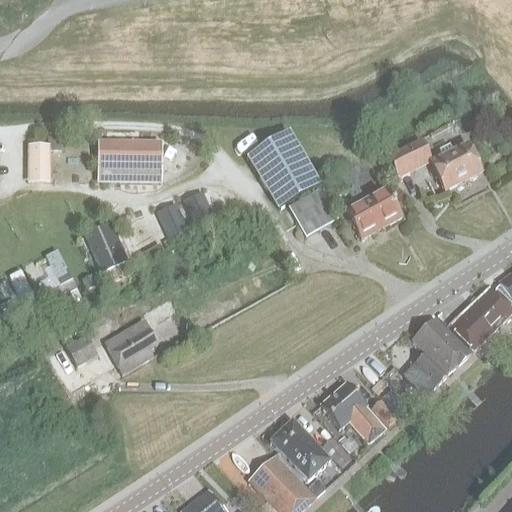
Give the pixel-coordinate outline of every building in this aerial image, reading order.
[(288,136),(247,161),(278,213),(320,188),(288,136)] [(61,140),(48,140),(48,149),(49,149),(49,153),(61,153),(61,140)] [(429,161),(421,145),(388,161),(398,182),(413,175),(410,170),(429,161)] [(161,147),(99,146),(99,172),(160,172),(161,147)] [(482,177),(468,148),(431,167),(445,195),(482,177)] [(33,154),(33,177),(45,177),(45,154),(33,154)] [(337,221),(322,192),(289,212),(306,240),(337,221)] [(401,221),(386,193),(345,215),(361,243),(401,221)] [(182,204),(194,231),(215,222),(203,195),(182,204)] [(156,216),(168,243),(188,235),(177,207),(156,216)] [(128,266),(111,227),(84,239),(101,278),(128,266)] [(58,255),(45,262),(49,272),(44,275),(47,282),(39,286),(45,297),(59,290),(63,298),(76,292),(58,255)] [(20,276),(9,282),(25,313),(37,308),(20,276)] [(511,307),(511,278),(499,288),(501,289),(495,293),(510,309),(511,307)] [(511,318),(511,313),(489,290),(448,330),(473,356),(511,318)] [(457,371),(470,359),(435,324),(413,345),(425,357),(415,368),(436,391),(448,380),(447,379),(456,371),(457,371)] [(157,349),(144,325),(104,347),(122,378),(154,360),(150,353),(157,349)] [(98,359),(87,341),(66,352),(77,371),(98,359)] [(402,379),(423,403),(436,391),(415,368),(414,367),(402,379)] [(367,411),(347,387),(320,411),(340,434),(349,426),(368,449),(385,434),(365,412),(367,411)] [(389,411),(399,402),(391,393),(381,403),(389,411)] [(397,423),(380,404),(371,412),(387,431),(397,423)] [(271,447),(308,486),(330,465),(293,426),(271,447)] [(322,452),(341,472),(351,463),(332,443),(322,452)] [(276,461),(249,485),(274,511),(305,511),(315,503),(276,461)] [(224,511),(208,494),(185,511),(224,511)]
